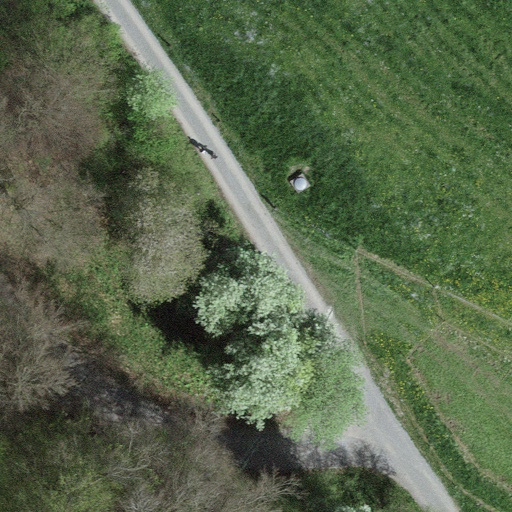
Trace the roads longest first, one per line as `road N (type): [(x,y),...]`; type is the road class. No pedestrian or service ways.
road 1 (track): [(97,0),(434,511)]
road 2 (track): [(0,244),(103,367),(212,421),(370,414)]
